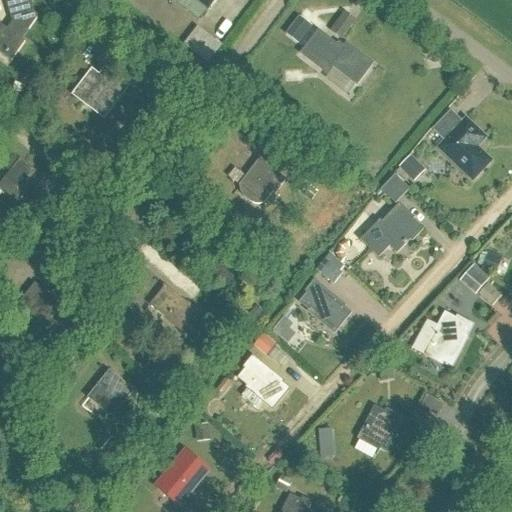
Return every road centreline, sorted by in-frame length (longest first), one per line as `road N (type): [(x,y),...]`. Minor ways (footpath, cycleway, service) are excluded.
road 1 (unclassified): [(511,79),(405,0)]
road 2 (track): [(0,387),(36,511)]
